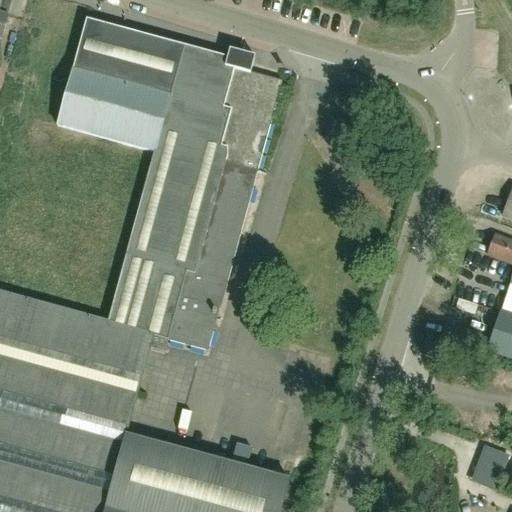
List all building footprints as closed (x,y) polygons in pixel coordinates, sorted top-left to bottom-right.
[(220,307),(282,83),(235,70),(228,59),(87,20),(57,126),(155,153),(108,324),(0,294),(0,511),(279,511),(288,480),(124,435),(148,349),(164,354),(167,341),(207,352),(219,307),(220,307)] [(511,196),(503,218),(511,221),(511,196)] [(511,243),(496,237),(488,257),(511,266),(511,274),(504,271),(500,282),(511,286),(501,314),(500,314),(487,351),(511,359),(511,243)] [(237,446),(233,462),(247,465),(251,449),(237,446)] [(504,480),(472,468),(467,480),(492,489),(490,495),(498,497),(504,480)]
